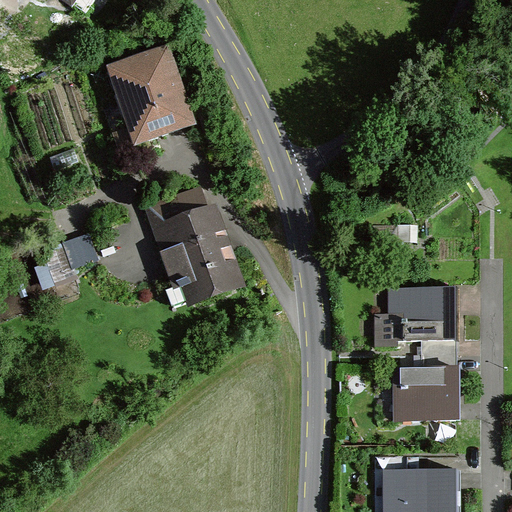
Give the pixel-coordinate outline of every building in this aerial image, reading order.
[(169,50),(106,72),(134,153),(197,131),(169,50)] [(197,195),(149,210),(180,307),(238,288),(214,212),(204,215),(197,195)] [(85,238),(62,248),(73,273),(96,263),(85,238)] [(457,292),(386,293),(386,316),(411,316),(411,339),(457,339),(457,292)] [(457,369),(392,370),(393,421),(457,420),(457,369)] [(457,511),(457,471),(382,472),(382,511),(457,511)]
